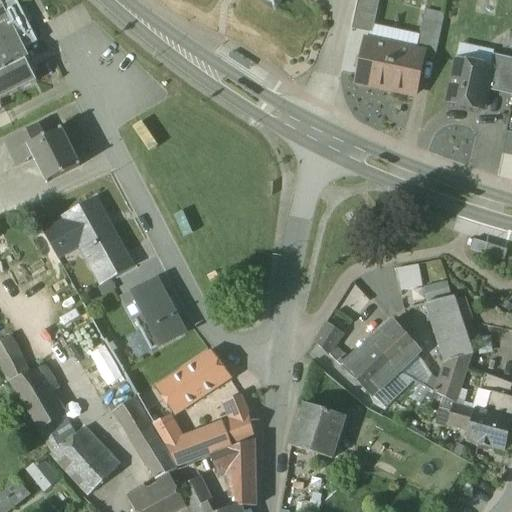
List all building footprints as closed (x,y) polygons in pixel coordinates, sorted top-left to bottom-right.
[(0,0),(0,99),(36,81),(26,62),(30,60),(24,48),(2,4),(0,4),(0,0)] [(15,0),(9,0),(2,4),(24,48),(37,42),(15,0)] [(258,0),(275,10),(280,0),(258,0)] [(369,33),(372,34),(374,26),(379,0),(358,0),(352,30),(369,33)] [(424,10),(422,20),(442,25),(444,14),(424,10)] [(422,58),(434,60),(442,25),(422,20),(419,34),(426,36),(422,53),(424,53),(422,58)] [(419,36),(374,26),(372,34),(369,33),(367,41),(422,53),(426,36),(419,34),(419,36)] [(356,83),(387,90),(392,66),(388,65),(393,46),(367,41),(365,40),(356,83)] [(460,44),(457,60),(490,67),(493,55),(493,51),(460,44)] [(422,53),(393,46),(388,65),(392,66),(387,90),(414,96),(422,58),(424,53),(422,53)] [(487,90),(511,95),(511,59),(493,55),(490,67),(492,68),(487,90)] [(447,103),(482,111),(487,90),(492,68),(490,67),(457,60),(447,103)] [(26,156),(31,153),(28,147),(54,134),(48,123),(5,144),(16,167),(27,161),(26,156)] [(61,131),(54,134),(28,147),(31,153),(33,158),(46,183),(78,167),(61,131)] [(501,155),(511,157),(511,132),(506,131),(501,155)] [(79,245),(101,285),(129,270),(103,223),(100,225),(96,218),(105,214),(96,198),(63,216),(66,221),(43,233),(54,252),(78,239),(80,242),(78,243),(79,245)] [(103,223),(129,270),(134,267),(105,214),(96,218),(100,225),(103,223)] [(78,239),(54,252),(57,257),(79,245),(78,243),(80,242),(78,239)] [(470,250),(485,255),(488,244),(473,240),(470,250)] [(485,255),(504,261),(507,250),(488,244),(485,255)] [(396,270),(400,291),(421,287),(417,266),(396,270)] [(172,298),(167,301),(156,281),(123,299),(134,321),(140,331),(151,352),(160,347),(184,334),(175,317),(180,314),(177,307),(177,308),(172,298)] [(424,288),(427,302),(450,297),(447,283),(424,288)] [(476,364),(473,355),(462,325),(461,321),(453,298),(424,305),(444,364),(466,357),(467,367),(476,364)] [(392,322),(380,333),(389,342),(378,352),(389,364),(398,374),(417,355),(419,353),(392,322)] [(314,342),(329,356),(333,350),(341,338),(325,325),(314,342)] [(136,359),(151,352),(140,331),(125,338),(136,359)] [(341,368),(351,377),(365,365),(377,376),(389,364),(378,352),(389,342),(380,333),(341,368)] [(0,343),(0,359),(16,350),(10,338),(0,343)] [(103,345),(89,354),(110,385),(124,376),(103,345)] [(0,359),(0,366),(10,385),(29,374),(16,350),(0,359)] [(343,357),(333,350),(329,356),(337,364),(343,357)] [(156,390),(173,415),(230,378),(212,353),(156,390)] [(417,355),(398,374),(413,382),(424,389),(431,377),(432,375),(417,355)] [(440,383),(439,388),(436,396),(453,405),(467,367),(466,357),(444,364),(445,368),(440,383)] [(373,399),(373,398),(398,374),(389,364),(377,376),(365,365),(351,377),(373,399)] [(10,385),(40,433),(53,424),(62,418),(33,372),(29,374),(10,385)] [(413,382),(398,374),(373,398),(385,410),(413,382)] [(491,395),(510,400),(511,392),(511,384),(488,376),(485,387),(484,393),(491,395)] [(431,377),(424,389),(436,396),(439,388),(440,383),(431,377)] [(491,395),(484,393),(485,387),(478,385),(471,411),(474,412),(486,415),(491,395)] [(491,395),(486,415),(510,421),(511,422),(511,418),(511,400),(510,400),(491,395)] [(233,419),(181,439),(163,445),(175,467),(253,437),(248,415),(239,396),(225,402),(233,419)] [(113,414),(156,479),(168,474),(170,473),(172,472),(176,471),(149,427),(152,425),(154,424),(138,397),(113,414)] [(446,429),(447,427),(452,406),(441,399),(434,426),(446,429)] [(290,444),(332,458),(345,418),(303,404),(290,444)] [(447,427),(468,433),(474,412),(471,411),(453,406),(452,406),(447,427)] [(502,453),(510,421),(486,415),(474,412),(468,433),(465,443),(502,453)] [(152,425),(163,445),(181,439),(168,416),(154,424),(152,425)] [(65,445),(53,424),(40,433),(53,454),(65,445)] [(51,455),(87,497),(119,465),(84,429),(65,445),(53,454),(51,455)] [(229,469),(232,484),(255,477),(254,441),(210,456),(216,474),(229,469)] [(28,473),(43,492),(57,482),(41,462),(28,473)] [(176,511),(184,508),(168,474),(156,479),(159,489),(148,495),(143,486),(127,497),(134,511),(176,511)] [(202,477),(179,487),(188,506),(189,505),(191,510),(207,503),(208,504),(212,502),(202,477)] [(240,505),(240,507),(256,507),(255,477),(232,484),(236,507),(240,505)] [(0,491),(0,511),(6,511),(28,495),(15,479),(0,491)] [(309,503),(307,511),(319,511),(321,503),(310,501),(309,503)] [(211,511),(208,504),(207,503),(191,510),(191,511),(211,511)] [(307,511),(309,503),(297,504),(295,511),(307,511)]
